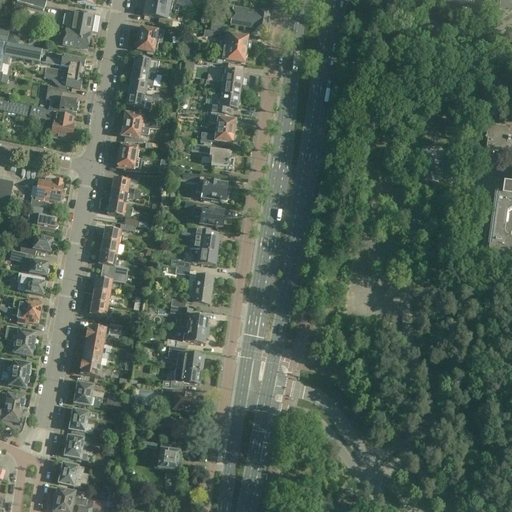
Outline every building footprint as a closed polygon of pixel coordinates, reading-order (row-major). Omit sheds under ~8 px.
[(44,13),(47,0),(16,0),(15,4),(44,13)] [(146,0),(143,17),(159,20),(158,27),(172,28),(173,21),(167,20),(171,0),(146,0)] [(437,0),(437,3),(477,9),(483,9),(483,0),(437,0)] [(233,8),(231,26),(256,30),(255,32),(267,34),(271,13),(259,11),(258,13),(233,8)] [(90,34),(90,33),(92,33),(94,24),(91,24),(93,16),(75,13),(75,14),(64,15),(62,26),(66,26),(66,29),(90,34)] [(210,32),(222,34),(223,26),(211,24),(210,32)] [(91,34),(90,34),(66,29),(65,29),(62,47),(87,51),(91,34)] [(141,29),(140,35),(138,35),(137,40),(139,41),(156,44),(162,45),(164,32),(151,30),(151,31),(141,29)] [(224,49),(245,52),(246,52),(248,51),(249,47),(247,45),(248,39),(225,36),(225,43),(224,49)] [(156,44),(137,40),(136,47),(138,47),(137,53),(147,55),(147,56),(154,57),(156,44)] [(6,56),(40,63),(42,50),(8,44),(7,43),(1,42),(0,41),(0,72),(3,73),(4,66),(6,56)] [(224,49),(221,66),(222,66),(234,68),(234,64),(244,65),(244,62),(247,58),(247,55),(245,54),(245,52),(224,49)] [(69,68),(84,71),(86,61),(60,56),(59,61),(48,59),(47,64),(58,67),(68,69),(69,68)] [(136,59),(135,61),(134,60),(133,66),(134,66),(133,71),(149,74),(157,76),(159,62),(150,61),(150,62),(136,59)] [(186,63),(184,76),(193,77),(194,69),(192,68),(192,64),(186,63)] [(224,84),(241,87),(243,87),(244,80),(242,80),(243,75),(233,74),(234,68),(222,66),(221,77),(225,78),(224,84)] [(69,68),(68,69),(68,73),(45,69),(44,74),(57,76),(82,81),(84,71),(69,68)] [(149,74),(133,71),(132,77),(131,77),(130,82),(131,82),(131,83),(148,86),(153,87),(154,81),(156,80),(157,76),(149,74)] [(172,71),(171,78),(179,80),(180,72),(172,71)] [(82,81),(57,76),(44,74),(43,80),(57,82),(57,84),(55,85),(59,88),(66,90),(66,88),(80,91),(82,81)] [(131,83),(131,84),(130,84),(129,90),(130,90),(129,95),(144,98),(145,94),(147,94),(148,86),(131,83)] [(240,92),(241,87),(224,84),(222,98),(241,100),(242,92),(240,92)] [(74,119),(75,119),(78,102),(61,99),(63,91),(48,88),(46,100),(52,102),(50,112),(51,113),(55,114),(74,119)] [(152,99),(129,95),(128,100),(127,100),(126,105),(127,106),(127,107),(150,111),(152,99)] [(233,117),(234,111),(238,112),(238,107),(240,107),(241,100),(222,98),(214,97),(213,103),(210,103),(208,114),(211,114),(216,115),(227,116),(233,117)] [(0,99),(0,111),(45,123),(45,121),(49,122),(51,113),(50,112),(0,99)] [(55,114),(51,113),(49,122),(54,123),(51,139),(71,142),(72,137),(73,136),(74,132),(73,130),(74,125),(73,125),(74,119),(55,114)] [(176,125),(176,114),(166,114),(166,125),(176,125)] [(217,126),(216,132),(234,135),(235,132),(236,132),(236,129),(235,128),(236,122),(226,121),(227,116),(216,115),(211,114),(210,125),(217,126)] [(124,122),(123,127),(142,130),(160,132),(161,127),(143,124),(144,118),(126,115),(125,116),(124,117),(123,121),(124,122)] [(123,127),(122,132),(121,133),(121,136),(122,137),(121,139),(125,139),(124,144),(142,145),(142,142),(140,141),(141,135),(148,136),(149,131),(147,131),(142,130),(123,127)] [(511,132),(487,129),(485,141),(484,142),(486,145),(485,153),(492,154),(511,157),(511,186),(508,186),(507,197),(499,196),(500,191),(496,190),(495,195),(494,209),(486,262),(496,264),(511,266),(511,132)] [(234,136),(234,135),(216,132),(216,137),(202,135),(200,144),(211,146),(211,143),(233,146),(234,140),(235,139),(235,137),(234,136)] [(122,146),(121,151),(119,150),(118,157),(137,160),(139,153),(137,152),(138,147),(131,146),(131,147),(122,146)] [(192,147),(191,154),(210,156),(210,159),(212,159),(211,168),(229,170),(229,169),(233,169),(234,161),(231,161),(232,154),(211,152),(211,148),(192,147)] [(137,160),(118,157),(117,164),(119,164),(118,169),(124,170),(123,173),(140,174),(142,161),(137,160)] [(199,186),(199,182),(200,177),(174,175),(173,182),(197,185),(199,186)] [(129,178),(128,182),(114,180),(112,192),(128,195),(130,183),(137,184),(138,178),(129,178)] [(60,203),(62,193),(64,183),(45,179),(45,182),(39,181),(38,189),(36,199),(32,198),(30,207),(35,208),(42,209),(44,200),(60,203)] [(0,204),(8,206),(9,206),(13,185),(0,182),(0,204)] [(196,193),(202,194),(202,200),(203,201),(203,203),(211,204),(212,202),(225,204),(225,202),(227,203),(228,195),(226,194),(227,187),(216,185),(216,184),(199,182),(199,186),(197,185),(196,193)] [(463,205),(485,208),(487,193),(465,190),(463,205)] [(134,196),(128,195),(112,192),(110,204),(126,207),(127,200),(133,201),(134,196)] [(0,214),(6,216),(8,206),(0,204),(0,214)] [(123,219),(126,207),(110,204),(107,216),(123,219)] [(42,209),(35,208),(30,207),(27,221),(31,227),(39,228),(38,233),(54,236),(55,230),(57,229),(58,226),(56,225),(57,219),(46,217),(47,215),(43,214),(44,210),(42,209)] [(222,221),(223,214),(196,210),(196,211),(193,210),(192,218),(201,219),(200,226),(221,229),(221,228),(224,229),(225,222),(222,221)] [(126,219),(125,226),(135,228),(137,228),(138,222),(126,219)] [(122,226),(121,233),(134,235),(135,228),(125,226),(122,226)] [(195,252),(218,255),(220,241),(219,240),(220,235),(182,229),(181,235),(197,238),(195,252)] [(103,242),(119,245),(121,233),(105,230),(103,242)] [(24,255),(35,257),(36,252),(51,254),(53,241),(33,238),(33,242),(34,242),(33,251),(25,249),(24,255)] [(117,257),(119,245),(103,242),(101,254),(117,257)] [(462,259),(477,261),(478,250),(464,248),(462,259)] [(195,252),(193,265),(216,269),(218,255),(195,252)] [(115,269),(117,257),(101,254),(99,266),(115,269)] [(47,278),(47,277),(48,276),(49,272),(48,271),(49,265),(34,262),(35,257),(24,255),(23,261),(25,262),(24,266),(20,273),(47,278)] [(177,263),(176,269),(190,271),(191,265),(177,263)] [(190,271),(176,269),(175,276),(189,278),(190,271)] [(116,282),(128,284),(131,273),(118,271),(116,282)] [(196,278),(194,292),(212,294),(214,280),(196,278)] [(43,297),(43,296),(45,295),(45,291),(44,290),(45,285),(21,280),(20,286),(22,286),(21,292),(25,293),(25,294),(43,297)] [(96,280),(94,292),(110,295),(113,283),(96,280)] [(108,307),(110,295),(94,292),(92,304),(108,307)] [(210,308),(212,294),(194,292),(192,305),(210,308)] [(173,299),(172,306),(185,308),(186,301),(173,299)] [(15,311),(42,316),(42,311),(41,311),(42,305),(15,300),(14,306),(10,306),(9,310),(12,310),(15,311)] [(106,319),(108,307),(92,304),(90,316),(106,319)] [(42,316),(15,311),(12,310),(9,310),(0,308),(0,310),(5,314),(12,315),(11,316),(17,317),(16,324),(22,325),(23,323),(38,326),(39,320),(41,320),(42,316)] [(189,326),(188,331),(209,334),(210,327),(208,327),(209,320),(192,317),(193,311),(182,310),(181,317),(187,317),(185,325),(189,326)] [(89,332),(87,332),(86,340),(104,343),(106,336),(117,338),(121,336),(122,328),(111,326),(110,332),(89,328),(89,332)] [(176,349),(187,351),(188,345),(205,347),(206,340),(208,341),(209,334),(188,331),(187,337),(184,336),(183,344),(167,342),(166,348),(170,349),(176,349)] [(34,346),(35,346),(36,345),(36,342),(35,340),(36,335),(18,332),(17,338),(16,343),(34,346)] [(85,352),(109,356),(110,351),(103,350),(104,343),(86,340),(85,346),(86,346),(85,352)] [(34,347),(34,346),(16,343),(6,341),(4,353),(14,354),(14,355),(32,359),(33,353),(35,352),(35,349),(34,347)] [(178,364),(177,370),(182,370),(201,373),(201,372),(203,371),(203,366),(202,365),(203,359),(187,357),(187,351),(176,349),(170,349),(168,362),(178,364)] [(108,361),(109,356),(85,352),(84,358),(83,358),(82,363),(100,367),(101,360),(108,361)] [(29,378),(30,377),(31,373),(30,372),(31,366),(7,362),(6,368),(12,369),(11,375),(29,378)] [(103,367),(100,367),(82,363),(80,372),(82,372),(81,376),(104,380),(105,375),(102,375),(103,367)] [(201,373),(182,370),(177,370),(175,383),(172,383),(171,390),(182,391),(183,384),(199,387),(200,381),(201,380),(202,375),(201,374),(201,373)] [(28,379),(29,378),(11,375),(3,374),(1,381),(4,381),(3,387),(26,391),(27,385),(29,384),(29,381),(28,379)] [(78,385),(78,386),(76,387),(76,390),(77,391),(76,392),(76,395),(103,400),(104,395),(93,393),(94,388),(78,385)] [(162,390),(161,396),(173,397),(172,404),(175,404),(174,411),(193,414),(193,413),(196,414),(197,404),(194,404),(195,400),(189,399),(189,398),(180,396),(181,391),(162,390)] [(76,395),(75,400),(74,400),(74,403),(74,404),(74,405),(99,410),(101,405),(102,405),(103,400),(76,395)] [(22,412),(23,407),(25,406),(26,401),(25,400),(25,399),(5,396),(4,402),(0,401),(0,408),(5,409),(22,412)] [(19,431),(22,412),(5,409),(0,408),(0,424),(11,430),(19,431)] [(72,417),(71,422),(98,427),(99,422),(97,421),(98,416),(73,412),(72,413),(71,416),(72,417)] [(152,413),(152,420),(164,422),(163,429),(172,430),(171,438),(192,441),(194,426),(188,425),(188,424),(180,423),(169,422),(170,416),(152,413)] [(71,422),(70,426),(69,427),(69,430),(70,431),(69,432),(93,436),(94,431),(97,432),(98,427),(71,422)] [(68,438),(68,439),(67,440),(66,443),(67,444),(66,448),(93,454),(93,453),(98,454),(99,450),(94,449),(94,448),(83,446),(84,441),(68,438)] [(120,458),(121,444),(116,444),(116,445),(108,444),(107,456),(115,457),(120,458)] [(64,458),(80,462),(86,463),(87,457),(92,458),(93,454),(66,448),(65,453),(64,454),(64,456),(64,457),(64,458)] [(160,451),(158,470),(167,472),(166,478),(176,479),(177,473),(178,473),(178,472),(181,470),(181,467),(179,465),(180,453),(160,451)] [(111,460),(110,471),(118,473),(119,461),(111,460)] [(61,469),(62,470),(61,475),(88,481),(89,476),(83,475),(84,469),(79,468),(79,469),(63,465),(62,466),(61,467),(61,469)] [(88,481),(61,475),(60,479),(58,480),(58,483),(59,484),(58,485),(80,490),(81,485),(86,486),(88,481)] [(57,492),(57,494),(56,493),(55,495),(54,498),(55,500),(56,500),(55,503),(92,510),(93,503),(75,500),(76,494),(65,492),(65,494),(57,492)] [(53,511),(91,511),(92,510),(55,503),(53,511)]
